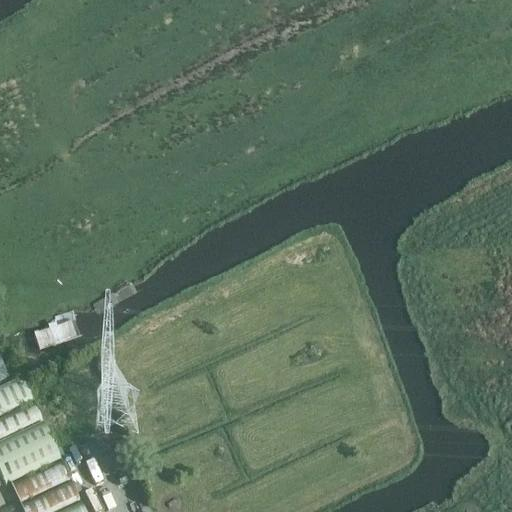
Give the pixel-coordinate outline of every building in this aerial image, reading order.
[(0,416),(31,402),(21,379),(0,388),(0,416)] [(0,441),(41,422),(32,404),(0,418),(0,441)] [(0,443),(0,477),(4,486),(59,461),(41,424),(0,443)] [(9,486),(18,504),(69,481),(61,463),(9,486)] [(19,507),(21,511),(55,511),(78,502),(70,483),(19,507)] [(61,511),(83,511),(79,503),(61,511)]
